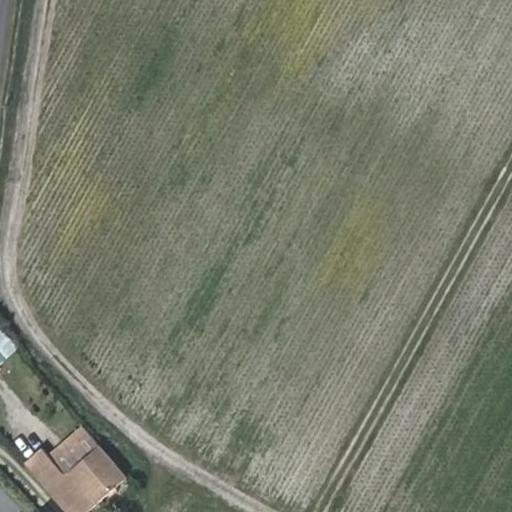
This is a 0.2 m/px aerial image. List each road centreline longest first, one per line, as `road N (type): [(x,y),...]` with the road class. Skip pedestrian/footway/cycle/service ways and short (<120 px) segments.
road 1 (track): [(151,511),(150,500),(176,459),(81,380),(28,318),(8,276),(42,0)]
road 2 (track): [(321,511),(511,166)]
